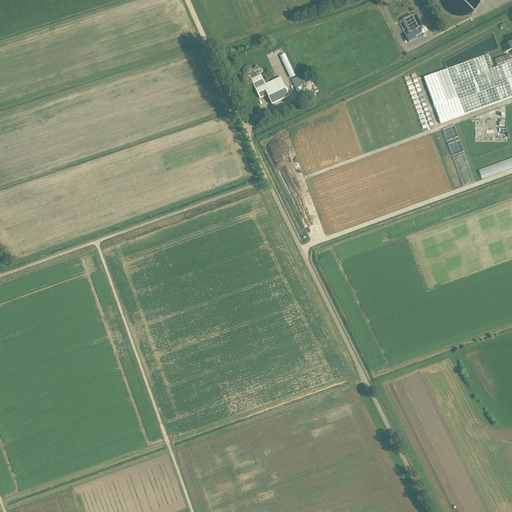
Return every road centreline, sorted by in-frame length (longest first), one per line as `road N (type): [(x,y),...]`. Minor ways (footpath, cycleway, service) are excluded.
road 1 (unclassified): [(430,511),(267,179)]
road 2 (unclassified): [(191,511),(97,242)]
road 3 (unclassified): [(97,242),(267,179)]
road 4 (unknown): [(239,117),(296,92),(273,50),(245,58)]
